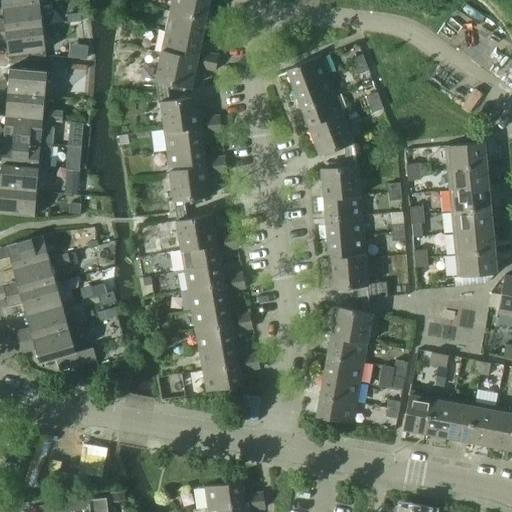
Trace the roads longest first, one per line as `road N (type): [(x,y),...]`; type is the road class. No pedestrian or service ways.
road 1 (residential): [(511,101),(400,27),(265,11),(252,80),(290,327),(268,449)]
road 2 (unclassified): [(268,449),(1,388)]
road 3 (unclassified): [(511,496),(329,460)]
